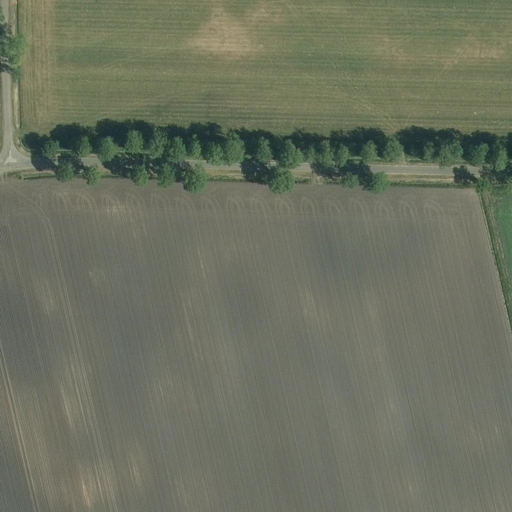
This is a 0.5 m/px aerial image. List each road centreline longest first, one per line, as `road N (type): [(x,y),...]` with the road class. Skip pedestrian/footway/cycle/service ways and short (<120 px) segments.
road 1 (unclassified): [(511,172),(8,164)]
road 2 (unclassified): [(8,164),(3,0)]
